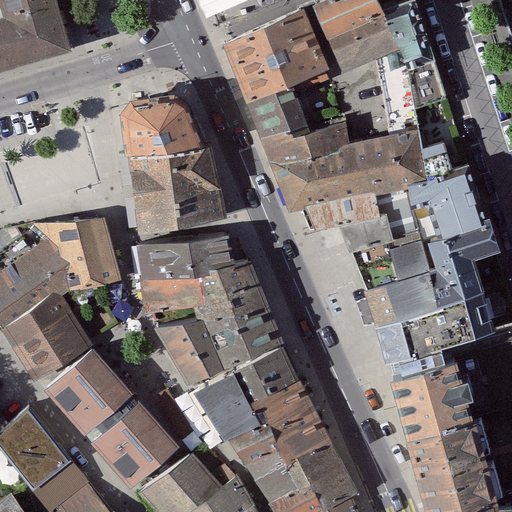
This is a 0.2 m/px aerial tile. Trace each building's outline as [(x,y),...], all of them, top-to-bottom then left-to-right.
[(32,9),(29,0),(0,0),(5,17),(32,9)] [(29,0),(32,9),(59,2),(58,0),(29,0)] [(314,0),(329,33),(385,11),(383,6),(379,0),(314,0)] [(385,11),(400,45),(406,55),(416,107),(447,96),(416,0),(401,0),(383,6),(385,11)] [(71,45),(59,2),(32,9),(5,17),(0,18),(0,61),(1,65),(71,45)] [(302,5),(264,22),(288,83),(293,81),(329,65),(302,5)] [(400,45),(385,11),(329,33),(344,69),(372,57),(400,45)] [(250,99),(288,83),(264,22),(223,41),(250,99)] [(400,45),(372,57),(385,123),(418,119),(416,107),(406,55),(400,45)] [(308,121),(293,81),(288,83),(250,99),(265,135),(308,121)] [(151,96),(169,153),(203,147),(185,98),(172,93),(151,96)] [(169,153),(151,96),(130,99),(121,109),(128,157),(169,153)] [(306,205),(376,191),(366,139),(350,143),(345,119),(310,128),(308,121),(265,135),(296,207),(306,205)] [(418,128),(366,139),(376,191),(409,183),(427,180),(422,152),(418,128)] [(128,157),(132,188),(217,176),(210,145),(203,147),(169,153),(128,157)] [(448,145),(422,152),(427,180),(454,172),(448,145)] [(434,201),(445,233),(483,221),(466,169),(454,172),(427,180),(409,183),(412,207),(434,201)] [(226,215),(217,176),(132,188),(135,211),(138,231),(226,215)] [(339,222),(381,212),(376,191),(306,205),(314,227),(339,222)] [(381,212),(339,222),(360,268),(388,261),(384,242),(390,239),(384,211),(381,212)] [(59,248),(71,258),(112,253),(103,214),(31,223),(59,248)] [(489,218),(483,221),(445,233),(429,238),(437,265),(429,268),(440,303),(486,288),(475,256),(499,248),(489,218)] [(0,229),(0,266),(10,282),(59,248),(31,223),(5,228),(0,229)] [(228,231),(187,236),(194,273),(200,273),(210,271),(209,265),(234,261),(228,231)] [(141,277),(194,273),(187,236),(135,241),(141,277)] [(398,276),(429,268),(421,238),(390,247),(398,276)] [(10,282),(0,289),(0,323),(2,327),(51,290),(62,294),(69,287),(71,258),(59,248),(10,282)] [(118,278),(112,253),(71,258),(69,287),(118,278)] [(200,273),(203,296),(227,291),(260,285),(250,258),(234,261),(209,265),(210,271),(200,273)] [(0,289),(10,282),(0,266),(0,289)] [(429,268),(398,276),(364,288),(376,323),(440,303),(429,268)] [(146,311),(194,305),(203,302),(203,296),(200,273),(194,273),(141,277),(146,311)] [(260,285),(227,291),(234,310),(267,304),(260,285)] [(440,303),(376,323),(392,376),(407,436),(474,417),(468,396),(475,395),(470,377),(463,379),(457,356),(448,358),(443,343),(497,327),(486,288),(440,303)] [(89,341),(62,294),(51,290),(2,327),(34,378),(89,341)] [(202,316),(234,310),(227,291),(203,296),(203,302),(194,305),(202,316)] [(281,339),(267,304),(234,310),(202,316),(223,367),(281,339)] [(223,367),(202,316),(152,325),(187,383),(223,367)] [(250,399),(299,376),(282,344),(233,368),(250,399)] [(174,446),(92,352),(50,389),(84,428),(95,419),(106,432),(96,441),(133,483),(174,446)] [(225,438),(228,437),(260,419),(250,399),(233,368),(192,388),(225,438)] [(286,461),(332,441),(299,376),(250,399),(260,419),(267,416),(286,461)] [(0,444),(31,486),(70,456),(28,402),(8,420),(0,427),(0,444)] [(0,427),(8,420),(0,410),(0,427)] [(228,437),(255,476),(286,461),(267,416),(260,419),(228,437)] [(456,511),(499,500),(474,417),(407,436),(429,511),(456,511)] [(332,441),(286,461),(299,487),(311,482),(324,508),(353,494),(356,492),(332,441)] [(157,511),(185,511),(223,485),(193,450),(139,492),(157,511)] [(59,511),(106,511),(111,509),(70,456),(31,486),(50,509),(55,506),(59,511)] [(255,476),(272,501),(299,487),(286,461),(255,476)] [(255,511),(250,505),(235,475),(223,485),(185,511),(255,511)] [(311,482),(299,487),(272,501),(279,511),(314,511),(324,508),(311,482)] [(26,511),(10,490),(0,498),(0,511),(26,511)] [(360,511),(353,494),(324,508),(314,511),(360,511)] [(456,511),(495,511),(501,505),(499,500),(456,511)]
